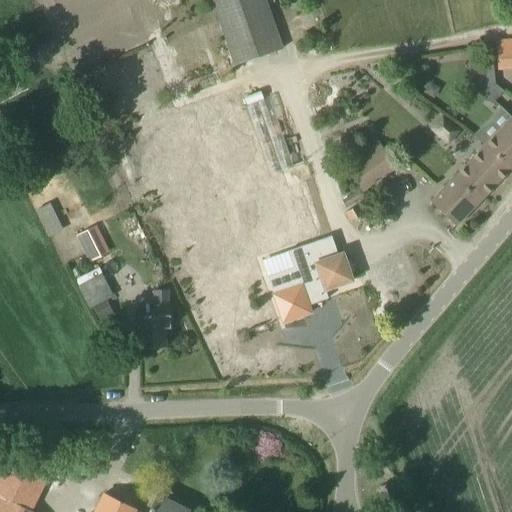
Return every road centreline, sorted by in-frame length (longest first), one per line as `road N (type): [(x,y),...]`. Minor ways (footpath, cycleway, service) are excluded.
road 1 (tertiary): [(333,424),(296,407),(0,412)]
road 2 (unclassified): [(333,424),(511,223)]
